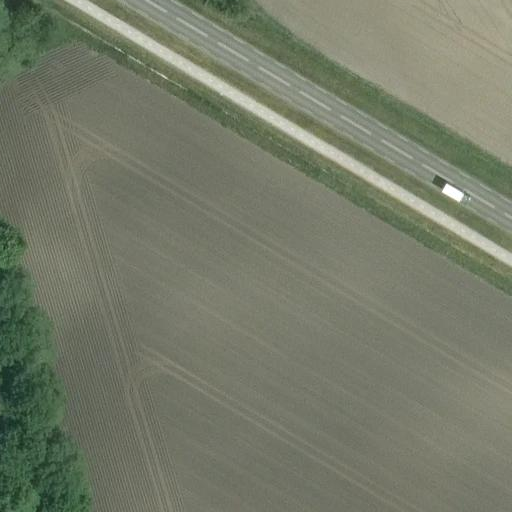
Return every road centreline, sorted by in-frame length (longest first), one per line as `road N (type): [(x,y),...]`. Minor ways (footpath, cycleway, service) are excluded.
road 1 (primary): [(511,220),(140,0)]
road 2 (unclassified): [(40,511),(0,378)]
